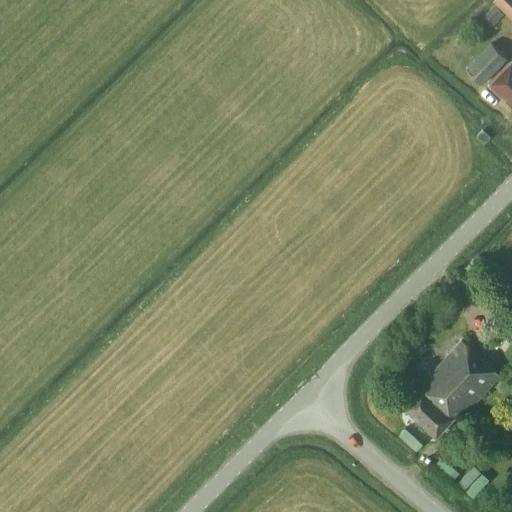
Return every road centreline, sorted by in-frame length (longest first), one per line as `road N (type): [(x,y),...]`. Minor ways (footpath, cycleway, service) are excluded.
road 1 (tertiary): [(302,401),(511,189)]
road 2 (tertiary): [(433,511),(302,401)]
road 3 (tertiary): [(193,511),(302,401)]
